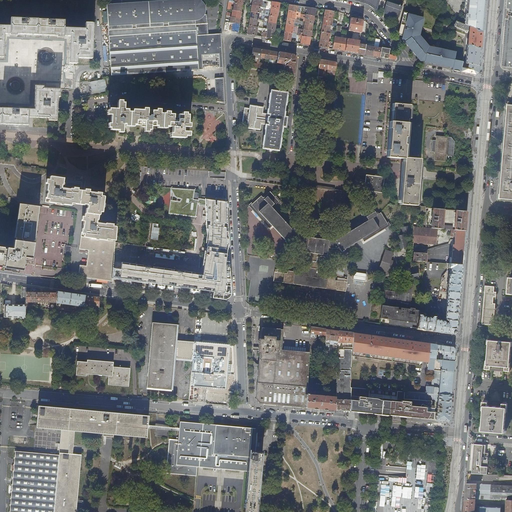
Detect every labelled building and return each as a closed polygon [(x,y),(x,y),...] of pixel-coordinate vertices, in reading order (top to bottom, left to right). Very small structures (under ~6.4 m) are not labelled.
[(196,13),(207,14),(205,13),(204,0),(194,0),(183,1),(184,12),(190,13),(190,10),(195,9),(196,13)] [(204,0),(205,13),(210,13),(211,12),(213,9),(214,7),(214,5),(212,0),(211,0),(204,0)] [(397,13),(400,13),(402,5),(386,0),(384,9),(387,10),(386,11),(396,14),(397,13)] [(465,24),(482,31),(484,14),(484,11),(482,11),(483,1),(474,0),(468,0),(467,10),(468,10),(468,14),(467,14),(466,15),(465,24)] [(223,68),(222,44),(221,34),(220,33),(209,34),(207,14),(196,13),(195,9),(190,10),(190,13),(184,12),(183,1),(163,2),(163,4),(163,5),(165,6),(164,10),(159,10),(159,8),(145,6),(138,8),(133,10),(130,13),(126,19),(118,19),(126,3),(107,4),(111,73),(198,69),(198,56),(219,55),(219,68),(223,68)] [(162,1),(126,3),(118,19),(126,19),(130,13),(133,10),(138,8),(145,6),(159,8),(159,10),(164,10),(165,6),(163,5),(163,4),(163,2),(162,1)] [(280,3),(269,1),(268,8),(270,8),(278,10),(280,3)] [(233,10),(241,11),(242,4),(234,3),(233,10)] [(314,16),(315,9),(306,7),(305,10),(307,10),(306,15),(314,16)] [(278,10),(270,8),(269,11),(265,10),(265,12),(268,12),(267,15),(269,16),(277,17),(278,10)] [(232,12),(232,17),(240,18),(241,11),(233,10),(231,10),(231,11),(232,12)] [(296,12),(288,10),(287,18),(294,19),(296,12)] [(332,19),(333,11),(325,10),(324,17),(332,19)] [(259,12),(251,11),(250,18),(257,19),(259,19),(260,20),(261,16),(263,16),(262,20),(264,20),(264,18),(265,15),(265,13),(263,13),(259,12)] [(402,39),(412,52),(422,56),(424,57),(435,60),(434,64),(453,68),(452,70),(460,72),(463,62),(454,60),(456,51),(445,48),(445,47),(441,46),(440,48),(429,45),(420,34),(424,17),(404,12),(398,34),(402,35),(402,39)] [(276,24),(277,17),(269,16),(269,18),(264,18),(264,20),(264,22),(265,22),(276,24)] [(333,19),(332,19),(324,17),(323,25),(330,26),(333,26),(333,25),(332,25),(333,19)] [(78,63),(78,57),(92,59),(93,24),(85,23),(85,29),(67,28),(65,28),(65,20),(12,18),(12,29),(8,29),(0,28),(0,57),(5,58),(5,45),(6,34),(8,34),(22,35),(54,36),(67,37),(70,37),(70,48),(69,63),(78,63)] [(250,18),(249,25),(257,27),(258,25),(256,25),(257,19),(250,18)] [(363,20),(351,18),(349,28),(348,31),(353,31),(351,39),(347,39),(345,51),(357,53),(359,41),(363,20)] [(343,22),(337,21),(336,27),(335,34),(334,40),(334,42),(332,49),(339,50),(342,30),(343,26),(343,22)] [(465,24),(456,21),(454,26),(466,31),(470,31),(468,44),(467,44),(467,45),(465,62),(479,66),(480,55),(482,31),(465,24)] [(312,31),(313,23),(305,22),(304,28),(303,28),(302,29),(304,29),(312,31)] [(293,33),(293,31),(294,26),(286,24),(285,32),(292,33),(293,33)] [(249,25),(247,34),(256,36),(257,27),(249,25)] [(330,26),(323,25),(322,32),(329,33),(330,26)] [(274,39),(275,30),(268,29),(268,31),(266,31),(266,32),(263,32),(262,37),(274,39)] [(311,37),(312,31),(304,29),(303,33),(297,31),(297,34),(297,35),(311,37)] [(348,31),(342,30),(339,50),(345,51),(347,39),(348,31)] [(292,33),(285,32),(283,40),(291,42),(291,37),(292,33)] [(329,33),(322,32),(320,39),(331,41),(331,39),(334,40),(335,34),(332,34),(332,36),(329,35),(330,33),(329,33)] [(309,45),(311,37),(297,35),(296,37),(300,38),(300,37),(302,37),(301,43),(309,45)] [(331,41),(320,39),(319,47),(330,48),(331,41)] [(379,40),(375,39),(374,45),(374,47),(372,56),(380,57),(381,48),(378,48),(379,40)] [(385,42),(383,40),(381,48),(380,57),(388,58),(390,48),(389,47),(389,48),(384,48),(385,42)] [(363,41),(359,41),(357,53),(365,54),(367,45),(362,44),(363,41)] [(374,47),(367,45),(365,54),(372,56),(374,47)] [(261,49),(253,48),(251,57),(253,57),(253,59),(255,60),(256,57),(258,58),(258,62),(257,64),(250,63),(250,66),(258,68),(259,63),(260,58),(261,49)] [(390,48),(388,58),(396,60),(397,55),(390,48)] [(270,51),(261,49),(260,58),(269,59),(270,51)] [(277,63),(279,52),(270,51),(269,59),(268,62),(270,63),(271,60),(275,60),(275,63),(277,64),(277,63)] [(294,74),(296,57),(294,55),(279,52),(277,63),(282,64),(284,66),(283,72),(294,74)] [(422,56),(412,52),(421,61),(434,64),(435,60),(424,57),(422,56)] [(198,69),(219,68),(219,55),(198,56),(198,69)] [(507,66),(511,66),(511,57),(503,56),(503,59),(503,63),(507,66)] [(327,69),(328,61),(320,59),(318,77),(323,77),(323,69),(327,69)] [(336,71),(337,62),(328,61),(327,69),(336,71)] [(479,73),(479,69),(479,66),(465,62),(463,62),(460,72),(476,75),(479,73)] [(224,86),(223,78),(212,78),(212,87),(224,86)] [(0,123),(28,125),(28,117),(31,117),(48,118),(48,120),(56,120),(58,96),(60,96),(60,89),(44,88),(44,86),(36,85),(36,89),(34,109),(31,109),(13,108),(0,107),(0,123)] [(213,102),(225,103),(224,86),(212,87),(213,102)] [(284,115),(287,92),(271,90),(267,114),(262,113),(263,107),(250,105),(249,108),(244,108),(242,124),(247,124),(247,128),(260,129),(261,124),(266,124),(262,148),(278,150),(282,127),(287,128),(289,116),(284,115)] [(508,117),(501,198),(511,198),(511,102),(508,102),(506,117),(508,117)] [(170,137),(187,138),(187,135),(185,135),(185,131),(185,126),(186,116),(183,116),(183,113),(179,113),(178,116),(167,115),(167,111),(162,111),(162,114),(159,114),(159,113),(154,112),(154,114),(146,113),(141,113),(135,113),(135,110),(131,110),(131,112),(126,112),(126,110),(123,110),(123,103),(121,103),(116,103),(116,109),(107,108),(107,111),(106,116),(109,116),(108,124),(106,124),(106,128),(108,128),(108,130),(115,131),(120,131),(121,125),(123,125),(131,125),(138,125),(138,128),(142,128),(142,130),(147,131),(149,131),(149,126),(155,127),(164,127),(170,127),(170,133),(170,137)] [(404,159),(404,157),(408,105),(392,104),(391,111),(392,111),(391,121),(389,121),(388,129),(391,129),(389,150),(388,150),(387,157),(404,159)] [(454,141),(452,138),(451,137),(437,136),(436,140),(433,140),(432,151),(435,152),(434,161),(446,162),(447,156),(453,156),(454,149),(454,141)] [(420,159),(404,157),(404,159),(403,168),(400,204),(416,206),(419,172),(420,159)] [(364,190),(382,193),(384,177),(366,175),(365,181),(362,180),(362,179),(360,179),(360,185),(361,186),(361,184),(364,185),(364,190)] [(62,187),(63,178),(49,176),(48,179),(46,179),(45,184),(47,184),(46,190),(47,191),(46,194),(45,202),(70,205),(70,203),(78,204),(80,190),(77,190),(77,188),(73,187),(72,188),(69,188),(62,187)] [(84,191),(80,190),(78,204),(86,205),(88,193),(88,190),(84,189),(84,191)] [(200,205),(200,206),(206,207),(206,199),(201,199),(201,200),(200,200),(200,196),(200,195),(199,194),(199,193),(197,193),(197,190),(172,189),(173,189),(178,197),(179,198),(180,198),(182,198),(183,199),(182,202),(174,201),(172,207),(173,214),(176,215),(176,216),(197,219),(196,217),(198,217),(199,205),(200,205)] [(301,251),(314,253),(318,219),(314,218),(313,230),(311,230),(310,237),(298,236),(272,208),(277,203),(274,199),(275,198),(274,197),(269,191),(261,197),(260,195),(251,203),(250,204),(253,207),(254,206),(270,224),(286,240),(285,241),(288,244),(291,242),(292,241),(297,243),(302,244),(301,251)] [(85,278),(112,282),(112,278),(113,268),(116,225),(97,222),(97,220),(98,220),(99,212),(102,212),(104,193),(96,192),(96,193),(92,192),(92,193),(88,193),(86,205),(87,205),(87,208),(86,208),(84,221),(85,221),(84,229),(82,229),(79,249),(89,250),(87,266),(80,265),(79,272),(86,273),(85,278)] [(215,200),(206,199),(206,207),(208,207),(207,214),(206,214),(206,211),(204,211),(203,220),(208,221),(207,221),(209,221),(209,223),(206,223),(205,225),(208,225),(208,236),(207,248),(202,248),(202,251),(206,251),(202,276),(197,275),(197,278),(194,278),(194,273),(184,272),(184,271),(180,270),(179,276),(177,276),(177,274),(177,273),(176,272),(173,272),(174,270),(153,267),(153,269),(150,268),(150,269),(149,269),(149,272),(146,271),(147,265),(143,264),(142,267),(138,266),(139,265),(121,262),(121,266),(119,266),(118,266),(117,267),(117,269),(121,269),(120,279),(121,279),(120,285),(132,286),(132,280),(149,283),(148,289),(154,289),(154,284),(157,284),(156,290),(164,291),(165,285),(167,285),(166,291),(173,292),(173,286),(190,288),(189,294),(200,296),(201,290),(209,291),(210,289),(211,289),(213,289),(213,290),(221,291),(221,290),(223,291),(224,283),(225,274),(225,272),(215,271),(216,264),(226,266),(227,260),(227,256),(226,256),(226,254),(218,253),(218,249),(228,250),(227,228),(223,228),(223,224),(227,224),(227,220),(225,220),(225,211),(224,205),(221,205),(221,202),(224,202),(225,199),(215,198),(215,200)] [(267,227),(270,224),(254,206),(253,207),(250,204),(251,203),(250,202),(247,204),(267,227)] [(0,266),(2,266),(5,267),(23,269),(25,258),(31,259),(33,243),(33,240),(38,206),(17,203),(12,238),(12,240),(11,250),(7,249),(5,249),(0,248),(0,266)] [(318,219),(314,253),(327,255),(328,248),(333,248),(335,248),(338,247),(339,249),(342,252),(345,250),(345,249),(383,225),(383,227),(388,224),(380,212),(378,214),(373,206),(366,210),(367,211),(362,214),(367,221),(334,241),(322,239),(323,232),(321,231),(323,219),(318,219)] [(442,228),(444,209),(433,208),(432,228),(442,228)] [(466,221),(467,211),(454,210),(454,212),(456,212),(455,230),(465,230),(466,221)] [(412,232),(411,225),(401,228),(402,234),(396,236),(399,249),(409,247),(406,234),(412,232)] [(423,229),(414,228),(412,243),(421,244),(423,229)] [(438,230),(423,229),(421,244),(436,245),(438,230)] [(464,242),(465,230),(455,230),(450,229),(444,229),(444,239),(455,239),(454,245),(453,245),(451,264),(455,264),(462,265),(464,242)] [(386,274),(391,260),(394,252),(386,250),(377,273),(386,276),(386,274)] [(413,261),(426,262),(427,253),(414,252),(413,261)] [(401,264),(404,274),(411,273),(412,279),(419,278),(417,268),(410,269),(409,263),(401,264)] [(461,279),(462,265),(455,264),(451,264),(449,264),(448,268),(451,268),(450,274),(449,274),(447,292),(460,293),(461,279)] [(229,266),(226,266),(225,272),(225,274),(225,280),(224,291),(223,291),(221,299),(223,299),(225,299),(227,299),(228,298),(229,297),(230,295),(231,294),(230,290),(229,266)] [(318,287),(323,288),(346,291),(347,282),(345,282),(345,279),(324,276),(325,272),(320,271),(320,269),(316,269),(316,267),(308,266),(308,268),(304,267),(304,269),(299,268),(298,272),(277,269),(277,272),(275,272),(273,281),(301,285),(301,288),(318,290),(318,287)] [(334,266),(333,275),(343,276),(344,267),(334,266)] [(113,268),(112,278),(120,279),(121,269),(117,269),(113,268)] [(381,318),(390,319),(389,325),(412,328),(413,323),(418,323),(419,314),(420,310),(415,310),(415,308),(410,308),(410,309),(404,308),(404,303),(411,304),(414,285),(404,284),(402,293),(385,291),(384,297),(388,298),(387,306),(382,306),(381,318)] [(490,326),(490,324),(482,324),(485,285),(484,285),(480,325),(490,326)] [(482,324),(490,324),(494,325),(495,303),(493,303),(494,296),(496,297),(497,292),(494,292),(495,286),(485,285),(482,324)] [(212,298),(221,299),(223,291),(221,290),(221,291),(213,290),(212,298)] [(95,317),(99,317),(99,297),(57,291),(57,293),(57,303),(84,306),(88,306),(88,304),(95,305),(95,310),(97,310),(97,311),(95,311),(95,317)] [(28,302),(57,303),(57,293),(26,292),(26,300),(26,304),(26,308),(28,308),(28,302)] [(459,309),(460,293),(447,292),(445,318),(446,319),(458,320),(459,309)] [(25,319),(26,308),(26,304),(21,304),(21,305),(5,304),(4,317),(21,318),(25,319)] [(417,329),(434,332),(435,319),(435,316),(433,316),(431,317),(423,316),(422,314),(419,314),(418,323),(417,329)] [(457,332),(458,320),(446,319),(446,322),(445,322),(444,321),(444,319),(442,319),(442,320),(435,319),(434,332),(453,334),(457,332)] [(191,354),(192,342),(175,340),(177,324),(152,322),(146,387),(171,389),(174,358),(190,359),(191,354)] [(260,403),(307,407),(307,393),(308,390),(309,357),(310,353),(310,348),(306,348),(306,351),(282,349),(283,329),(262,327),(256,399),(260,403)] [(310,353),(314,353),(315,353),(316,334),(326,335),(326,329),(311,327),(310,348),(310,353)] [(338,342),(338,330),(326,329),(326,335),(326,347),(330,347),(330,344),(331,345),(332,345),(333,344),(338,344),(338,342)] [(353,343),(353,332),(338,330),(338,342),(353,343)] [(353,332),(352,355),(423,365),(423,361),(425,343),(394,338),(393,340),(390,339),(389,338),(382,337),(382,338),(380,338),(380,336),(361,334),(361,335),(359,335),(359,333),(353,332)] [(501,368),(500,369),(510,370),(510,369),(511,369),(511,361),(510,361),(511,342),(511,341),(490,339),(488,359),(487,359),(486,367),(487,367),(487,368),(496,369),(497,367),(501,368)] [(229,345),(192,342),(191,354),(202,355),(201,366),(197,366),(195,385),(226,387),(229,345)] [(443,360),(454,361),(455,352),(455,349),(453,347),(430,343),(429,359),(436,359),(437,359),(437,350),(439,350),(439,352),(440,352),(440,353),(443,353),(443,360)] [(347,348),(346,348),(345,357),(337,357),(337,364),(352,364),(353,349),(347,348)] [(98,370),(98,360),(87,359),(87,362),(77,361),(76,368),(98,370)] [(441,370),(453,372),(454,367),(454,365),(454,361),(443,360),(438,359),(438,362),(442,362),(442,366),(441,366),(441,368),(435,367),(435,370),(438,370),(441,370)] [(98,370),(130,373),(130,367),(113,366),(113,361),(98,360),(98,370)] [(336,383),(336,387),(336,392),(336,395),(336,396),(336,399),(350,400),(351,387),(352,364),(337,364),(336,383)] [(128,386),(130,373),(98,370),(76,368),(76,375),(86,376),(87,374),(87,373),(90,373),(106,374),(108,375),(108,376),(108,384),(128,386)] [(429,393),(451,395),(452,384),(453,372),(441,370),(440,374),(438,374),(437,387),(434,387),(434,388),(426,387),(426,393),(429,393)] [(363,410),(363,412),(377,413),(412,417),(412,413),(416,413),(416,415),(416,416),(417,417),(418,417),(419,416),(419,415),(421,415),(421,418),(434,419),(434,416),(435,405),(432,405),(432,400),(405,398),(406,391),(351,387),(350,400),(350,409),(363,410)] [(307,407),(335,410),(336,399),(336,396),(332,396),(332,397),(329,397),(329,396),(318,395),(318,396),(312,395),(312,394),(309,394),(309,393),(307,393),(307,407)] [(436,419),(449,420),(450,413),(451,403),(451,395),(429,393),(428,397),(439,398),(437,415),(436,415),(436,416),(437,416),(436,419)] [(335,410),(350,411),(350,409),(350,400),(336,399),(335,410)] [(507,402),(498,401),(497,403),(494,403),(494,401),(484,400),(484,401),(483,401),(483,409),(484,410),(482,430),(504,432),(506,411),(507,412),(508,404),(507,403),(507,402)] [(69,431),(74,431),(102,434),(146,438),(148,416),(114,413),(38,406),(36,428),(60,430),(69,431)] [(248,471),(244,511),(249,511),(256,511),(262,452),(255,452),(257,428),(180,421),(178,439),(169,439),(166,473),(196,475),(197,466),(248,471)] [(60,430),(58,453),(67,453),(69,431),(60,430)] [(474,444),(472,473),(487,474),(488,460),(485,459),(485,455),(485,452),(486,445),(474,444)] [(75,511),(78,484),(81,455),(72,454),(67,453),(58,453),(27,450),(15,449),(9,511),(75,511)] [(402,482),(402,477),(379,476),(379,481),(381,481),(381,484),(395,485),(395,482),(402,482)] [(511,485),(467,483),(466,492),(466,495),(465,498),(476,499),(506,500),(511,500),(511,485)] [(474,511),(476,499),(465,498),(465,507),(464,511),(474,511)] [(511,511),(511,500),(506,500),(506,508),(478,506),(478,511),(480,511),(511,511)]
